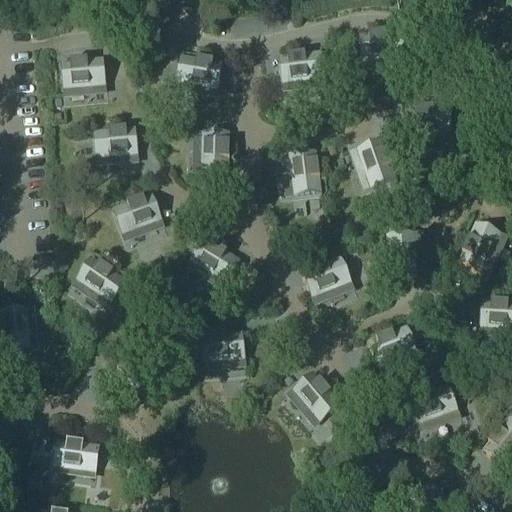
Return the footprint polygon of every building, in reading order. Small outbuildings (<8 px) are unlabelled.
[(372,39),(358,41),(359,53),(361,65),(362,76),(376,75),(390,73),(404,71),(406,71),(405,61),(403,50),(402,38),(401,35),(387,37),(372,39)] [(291,60),(277,62),(279,78),(281,93),(281,98),(296,96),(310,94),(325,93),(325,91),(324,87),(321,66),(321,65),(320,57),(306,59),(291,60)] [(174,91),(173,96),(187,99),(202,101),(216,104),(217,100),(218,90),(220,79),(222,68),(221,68),(207,66),(193,63),(179,61),(178,67),(176,79),(174,91)] [(74,66),(59,67),(60,83),(62,99),(62,100),(62,103),(77,102),(92,101),(106,99),(106,98),(104,79),(103,63),(88,64),(74,66)] [(419,114),(405,116),(406,126),(407,137),(409,148),(409,151),(424,150),(438,148),(452,146),(452,145),(451,139),(450,127),(448,115),(448,110),(433,112),(419,114)] [(106,135),(91,136),(92,143),(93,155),(94,167),(95,173),(109,171),(124,170),(138,168),(138,167),(137,155),(136,144),(135,132),(120,133),(106,135)] [(192,166),(192,180),(200,180),(212,181),(224,181),(228,181),(228,167),(228,152),(229,137),(218,137),(207,137),(196,136),(195,136),(193,136),(193,151),(192,166)] [(350,155),(348,156),(348,157),(352,170),(357,184),(362,198),(364,197),(375,193),(386,190),(397,186),(392,172),(387,158),(382,144),(372,148),(361,152),(350,155)] [(291,159),(279,161),(281,175),(283,189),(285,204),(286,204),(292,203),(306,201),(320,199),(321,199),(319,185),(317,170),(315,156),(315,155),(303,157),(291,159)] [(124,209),(111,214),(113,219),(118,233),(123,248),(137,244),(151,239),(164,234),(164,232),(160,221),(156,210),(152,199),(138,204),(124,209)] [(463,254),(457,268),(458,268),(468,272),(478,277),(488,281),(491,282),(496,269),(502,255),(508,242),(505,240),(493,236),(482,231),(474,227),(468,241),(463,254)] [(397,238),(385,239),(386,253),(387,268),(388,283),(390,283),(401,282),(412,281),(423,280),(425,280),(424,266),(423,251),(422,236),(421,236),(409,237),(397,238)] [(186,270),(184,274),(196,282),(209,289),(221,297),(222,296),(224,292),(232,279),(240,265),(228,258),(215,250),(203,243),(197,252),(192,261),(186,270)] [(71,290),(70,292),(82,300),(94,308),(106,316),(107,315),(116,302),(124,290),(127,286),(114,278),(102,270),(90,261),(81,275),(72,288),(71,290)] [(313,272),(300,277),(304,287),(308,297),(313,311),(313,312),(327,306),(340,301),(354,295),(353,294),(348,280),(342,266),(340,261),(327,267),(313,272)] [(478,340),(478,342),(492,343),(507,344),(511,344),(511,307),(509,307),(495,306),(480,305),(479,317),(479,328),(478,340)] [(8,315),(0,315),(0,339),(1,344),(2,359),(13,358),(24,357),(35,356),(39,355),(37,341),(36,326),(34,312),(32,312),(31,312),(20,313),(8,315)] [(379,341),(365,347),(371,360),(376,373),(378,379),(379,381),(393,376),(406,370),(420,365),(419,362),(415,352),(410,341),(406,330),(392,336),(379,341)] [(213,340),(198,342),(199,355),(201,368),(202,378),(217,377),(231,375),(246,373),(244,361),(243,349),(242,337),(227,338),(213,340)] [(120,372),(109,381),(116,391),(124,400),(132,409),(132,410),(144,400),(155,391),(166,382),(165,381),(159,373),(151,363),(142,353),(131,363),(120,372)] [(286,400),(285,401),(294,412),(304,423),(313,434),(327,422),(337,413),(341,410),(332,399),(323,389),(314,378),(313,377),(304,385),(295,392),(286,400)] [(420,400),(406,405),(411,418),(417,432),(418,436),(419,439),(433,434),(447,429),(460,424),(460,422),(456,412),(452,400),(447,389),(434,394),(420,400)] [(490,444),(481,456),(490,463),(499,470),(508,477),(510,478),(511,475),(511,424),(507,421),(498,433),(490,444)] [(51,478),(65,481),(80,483),(94,485),(96,473),(98,462),(99,451),(85,449),(70,447),(56,444),(56,445),(54,459),(52,472),(51,478)] [(403,511),(402,511),(448,511),(452,501),(438,497),(424,492),(410,488),(406,500),(403,511)]
